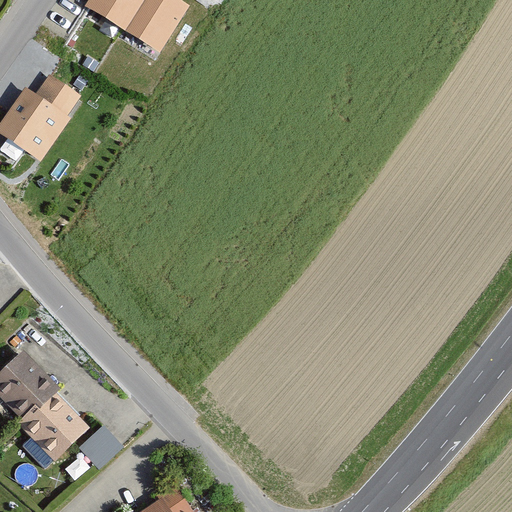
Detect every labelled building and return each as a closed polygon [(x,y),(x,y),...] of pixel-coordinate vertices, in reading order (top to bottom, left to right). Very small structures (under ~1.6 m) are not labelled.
[(176,0),(95,0),(94,1),(158,40),(181,3),(176,0)] [(31,81),(0,123),(0,126),(42,158),(75,113),(31,81)] [(19,414),(55,454),(90,419),(63,394),(68,388),(22,344),(0,367),(0,386),(24,408),(19,414)] [(100,466),(124,442),(103,422),(80,445),(100,466)] [(131,511),(127,506),(117,511),(178,511),(161,488),(132,511),(131,511)]
